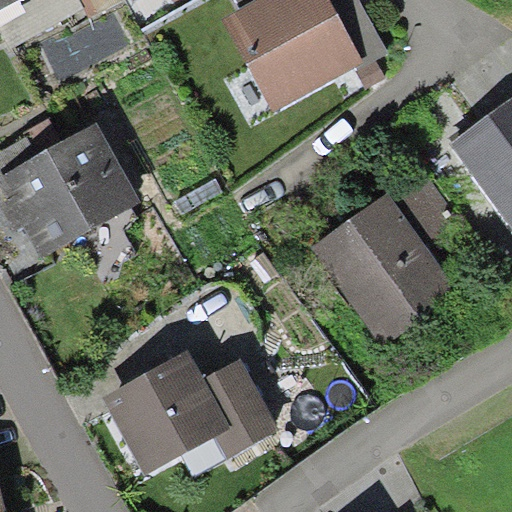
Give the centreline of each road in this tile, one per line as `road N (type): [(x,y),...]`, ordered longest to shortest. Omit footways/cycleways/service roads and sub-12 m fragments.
road 1 (residential): [(271,511),(511,356)]
road 2 (residential): [(0,323),(100,511)]
